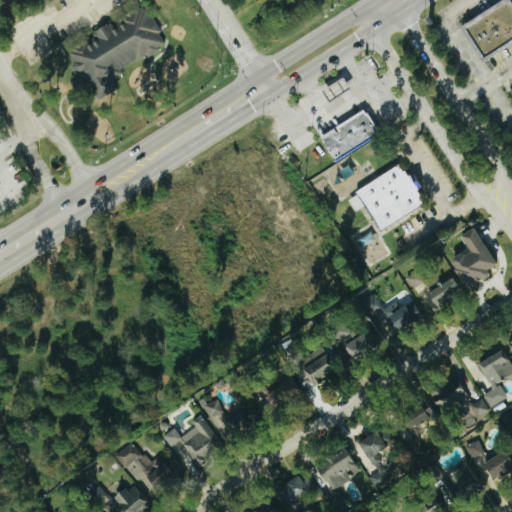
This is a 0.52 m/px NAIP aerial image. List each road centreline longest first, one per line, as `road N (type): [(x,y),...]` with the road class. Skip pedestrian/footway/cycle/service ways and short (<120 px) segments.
road 1 (residential): [(200,511),(511,302)]
road 2 (secondary): [(359,10),(138,151),(93,194)]
road 3 (tertiary): [(498,190),(494,158),(401,16)]
road 4 (tertiary): [(399,73),(468,179),(498,190)]
road 5 (secondary): [(273,101),(374,34)]
